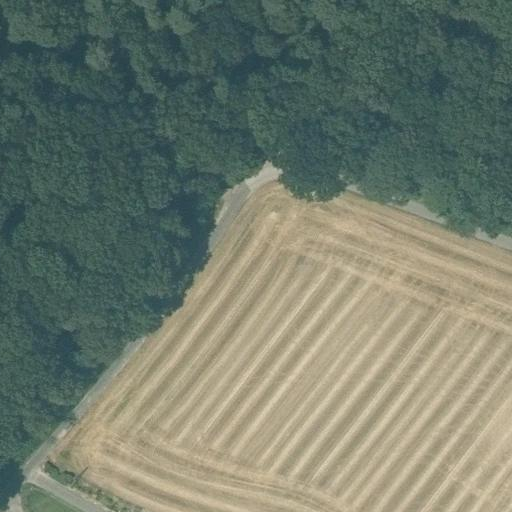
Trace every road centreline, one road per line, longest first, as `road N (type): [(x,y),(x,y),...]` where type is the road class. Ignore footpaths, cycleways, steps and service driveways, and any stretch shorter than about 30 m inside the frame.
road 1 (track): [(0,499),(248,177)]
road 2 (track): [(282,140),(511,236)]
